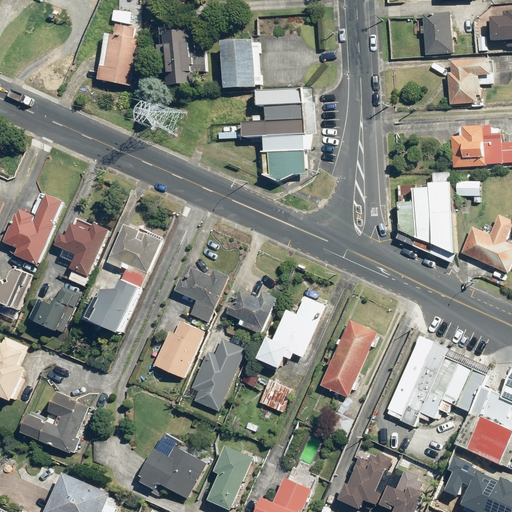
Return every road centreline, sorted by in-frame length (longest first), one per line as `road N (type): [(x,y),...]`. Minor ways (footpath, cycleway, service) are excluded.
road 1 (secondary): [(0,97),(326,240)]
road 2 (tertiary): [(361,169),(355,0)]
road 3 (secondary): [(369,259),(511,323)]
